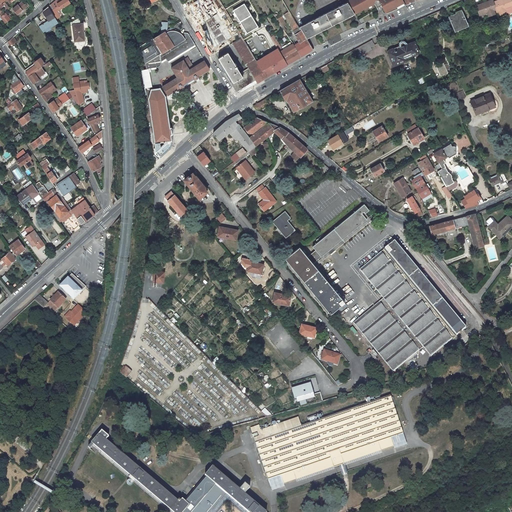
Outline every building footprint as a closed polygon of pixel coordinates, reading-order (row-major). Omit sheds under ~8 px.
[(67,0),(56,0),(48,7),(56,19),(60,17),(57,11),(70,3),(67,0)] [(212,0),(202,0),(198,3),(204,12),(210,9),(209,8),(215,4),(212,0)] [(348,0),(346,1),(347,2),(355,14),(374,4),(376,8),(379,6),(382,11),(384,10),(385,13),(405,5),(402,0),(348,0)] [(492,0),(490,0),(476,4),(480,15),(488,12),(489,15),(495,13),(494,10),(496,10),(493,2),(492,0)] [(511,7),(511,4),(510,0),(498,0),(493,2),(496,10),(497,12),(499,11),(500,14),(506,12),(505,9),(511,7)] [(25,1),(19,5),(18,5),(13,9),(18,14),(28,6),(25,1)] [(327,27),(335,23),(335,22),(349,15),(349,16),(355,14),(347,2),(299,27),(299,28),(306,39),(313,35),(312,33),(327,26),(327,27)] [(232,10),(244,33),(256,27),(244,4),(232,10)] [(43,33),(58,23),(56,19),(48,7),(43,12),(48,21),(46,22),(44,19),(40,21),(37,17),(33,20),(43,33)] [(0,10),(0,15),(1,16),(0,17),(5,23),(10,19),(5,13),(4,14),(1,10),(0,11),(0,10)] [(456,14),(449,17),(455,30),(459,27),(459,26),(466,23),(461,11),(456,13),(456,14)] [(289,12),(284,15),(291,26),(294,30),(298,27),(289,12)] [(286,23),(282,16),(277,19),(283,29),(285,28),(284,26),(286,23)] [(419,24),(426,21),(428,20),(427,16),(417,20),(418,24),(419,24)] [(223,17),(215,22),(223,36),(226,34),(227,35),(226,36),(227,37),(228,38),(229,38),(232,37),(229,32),(231,31),(223,17)] [(75,42),(84,40),(82,25),(80,25),(79,18),(70,22),(70,26),(73,26),(75,42)] [(299,43),(293,46),(300,57),(312,49),(306,39),(299,28),(294,32),(295,35),(299,43)] [(162,53),(184,39),(184,38),(182,37),(181,36),(179,35),(180,33),(179,32),(178,32),(177,32),(177,31),(176,31),(174,31),(173,31),(173,33),(172,32),(171,32),(170,32),(169,29),(153,39),(162,53)] [(184,39),(162,53),(153,39),(137,49),(140,65),(144,64),(146,70),(148,69),(159,67),(160,66),(161,65),(161,63),(161,61),(166,58),(168,61),(195,44),(190,36),(184,39)] [(17,42),(13,37),(12,37),(7,42),(9,45),(10,46),(11,45),(12,46),(15,44),(14,43),(17,42)] [(242,38),(233,43),(244,61),(249,58),(248,56),(252,54),(243,41),(242,38)] [(388,53),(393,66),(406,61),(406,60),(410,58),(409,57),(418,53),(417,49),(418,49),(415,42),(414,43),(414,42),(406,45),(405,44),(404,43),(403,42),(401,42),(400,43),(399,45),(400,46),(395,48),(393,47),(390,48),(391,50),(389,51),(388,53)] [(293,46),(293,45),(283,50),(281,47),(277,48),(277,49),(283,59),(287,65),(300,57),(293,46)] [(277,49),(256,62),(262,71),(270,66),(274,73),(280,69),(287,65),(277,49)] [(238,91),(256,81),(257,83),(274,73),(270,66),(262,71),(256,62),(252,54),(248,56),(249,58),(244,61),(248,68),(240,73),(227,53),(218,58),(226,72),(224,73),(237,92),(238,91)] [(39,60),(24,70),(28,76),(40,68),(44,65),(45,65),(40,59),(39,60)] [(183,86),(194,79),(198,77),(198,76),(211,69),(204,59),(190,68),(184,59),(171,67),(177,76),(162,86),(168,95),(179,88),(179,89),(183,86)] [(448,73),(442,61),(435,65),(440,76),(448,73)] [(322,73),(334,67),(331,62),(319,68),(322,73)] [(37,77),(39,76),(44,73),(43,72),(40,68),(28,76),(32,82),(35,82),(39,79),(37,77)] [(146,70),(141,71),(144,88),(151,87),(148,69),(146,70)] [(14,73),(13,74),(11,83),(12,85),(11,85),(16,93),(21,90),(20,87),(22,85),(14,73)] [(293,112),(312,101),(299,79),(278,91),(280,95),(282,94),(285,101),(286,100),(293,112)] [(79,83),(73,84),(75,91),(69,92),(79,106),(83,102),(84,92),(87,92),(86,89),(88,89),(91,88),(91,87),(90,83),(85,83),(85,81),(79,82),(79,83)] [(257,83),(256,81),(238,91),(240,93),(257,83)] [(47,85),(38,91),(45,100),(49,98),(46,93),(51,89),(53,92),(56,89),(51,82),(47,85)] [(151,90),(148,100),(154,143),(171,141),(172,141),(171,135),(172,135),(171,128),(170,128),(165,97),(160,88),(151,90)] [(456,102),(465,98),(462,91),(453,95),(456,102)] [(61,103),(69,98),(67,95),(67,94),(65,92),(48,104),(53,111),(59,108),(58,107),(62,104),(61,103)] [(494,107),(489,94),(471,102),(476,114),(481,112),(481,113),(488,110),(494,107)] [(268,104),(265,99),(264,99),(253,106),(256,109),(258,110),(268,104)] [(16,100),(7,106),(13,114),(21,108),(16,100)] [(86,116),(96,109),(91,103),(82,110),(86,116)] [(28,112),(34,108),(33,106),(16,118),(17,120),(19,119),(28,112)] [(100,111),(99,106),(96,109),(86,116),(86,117),(89,123),(89,124),(93,132),(98,130),(95,124),(96,123),(96,121),(98,120),(100,120),(98,114),(98,113),(100,111)] [(33,119),(28,112),(19,119),(23,124),(27,122),(28,123),(33,119)] [(81,121),(81,120),(71,127),(76,134),(81,130),(82,132),(86,128),(84,126),(81,121)] [(378,141),(387,136),(381,126),(373,131),(378,141)] [(408,134),(414,144),(424,138),(418,128),(417,126),(411,130),(412,132),(408,134)] [(36,138),(32,142),(30,143),(34,149),(36,148),(35,147),(36,146),(39,149),(39,148),(40,148),(44,145),(42,143),(43,143),(50,138),(47,133),(46,131),(36,138)] [(344,131),(328,140),(333,148),(349,139),(344,131)] [(456,139),(460,149),(470,146),(467,135),(456,139)] [(88,140),(78,147),(81,151),(88,147),(90,146),(98,141),(98,140),(95,136),(90,139),(88,140)] [(156,151),(160,157),(170,148),(169,148),(170,147),(171,145),(171,141),(154,143),(156,151)] [(102,149),(100,144),(93,148),(95,153),(102,149)] [(452,146),(450,144),(435,152),(437,155),(434,157),(439,164),(435,166),(438,172),(445,168),(443,164),(445,163),(442,159),(445,157),(445,156),(446,157),(448,158),(449,158),(456,154),(455,151),(456,149),(455,148),(455,147),(454,146),(453,146),(452,146)] [(233,163),(245,152),(241,148),(229,158),(233,163)] [(204,152),(197,157),(204,165),(210,160),(204,152)] [(27,153),(17,161),(20,166),(24,163),(27,167),(33,163),(30,159),(32,157),(31,155),(30,156),(27,153)] [(429,176),(436,172),(425,155),(420,158),(422,160),(418,162),(423,170),(425,169),(429,176)] [(88,162),(93,171),(101,167),(100,164),(101,164),(100,161),(101,161),(98,156),(93,159),(88,162)] [(46,173),(49,171),(46,166),(50,163),(46,158),(39,163),(46,173)] [(245,160),(236,167),(246,179),(254,172),(245,160)] [(60,169),(62,167),(58,162),(53,166),(57,171),(60,169)] [(381,163),(370,169),(374,176),(384,171),(383,170),(384,169),(381,163)] [(69,168),(67,165),(61,170),(60,169),(63,173),(69,168)] [(438,172),(446,186),(449,190),(456,186),(457,185),(457,184),(457,183),(456,182),(455,181),(453,182),(451,178),(452,178),(449,173),(448,173),(445,168),(438,172)] [(52,173),(51,171),(47,174),(52,182),(59,177),(57,173),(54,174),(52,173)] [(492,186),(506,180),(502,171),(497,173),(498,174),(489,179),(492,186)] [(79,182),(73,173),(69,176),(75,185),(79,182)] [(199,179),(194,173),(184,181),(198,199),(209,191),(199,179)] [(422,188),(426,186),(419,174),(413,177),(415,179),(412,181),(416,188),(421,186),(422,188)] [(69,192),(76,186),(69,176),(56,185),(56,188),(59,193),(62,197),(66,194),(64,191),(67,189),(69,192)] [(402,197),(410,191),(403,178),(396,182),(398,186),(396,187),(402,197)] [(17,196),(23,205),(38,193),(32,184),(17,196)] [(265,188),(261,184),(256,188),(260,192),(265,188)] [(443,188),(449,198),(452,196),(449,190),(446,186),(443,188)] [(264,210),(276,201),(266,187),(265,188),(260,192),(259,193),(264,199),(258,204),(264,210)] [(54,190),(53,188),(41,197),(44,201),(53,193),(52,192),(54,190)] [(171,192),(170,193),(165,198),(180,215),(187,210),(171,192)] [(53,193),(44,201),(46,203),(46,202),(55,196),(53,193)] [(62,197),(59,193),(56,195),(62,204),(65,201),(62,197)] [(483,202),(477,194),(472,197),(467,200),(470,207),(476,205),(483,202)] [(71,210),(65,201),(62,204),(56,195),(55,196),(46,202),(46,203),(48,207),(56,217),(57,219),(59,218),(60,217),(62,219),(63,221),(73,213),(72,210),(71,210)] [(407,199),(417,216),(422,213),(415,202),(416,202),(415,200),(416,199),(414,196),(411,197),(411,196),(407,199)] [(94,214),(85,200),(72,210),(73,213),(77,218),(79,216),(83,223),(94,214)] [(285,258),(330,314),(344,302),(315,266),(312,263),(366,219),(362,213),(364,211),(365,213),(369,210),(364,204),(312,246),(315,250),(307,256),(299,247),(293,251),(288,245),(285,248),(290,254),(285,258)] [(375,218),(369,210),(365,213),(364,211),(362,213),(366,219),(312,263),(315,266),(375,218)] [(290,217),(285,211),(273,221),(278,227),(279,226),(287,236),(295,230),(292,226),(292,227),(286,221),(290,217)] [(474,248),(484,245),(482,240),(474,214),(473,214),(429,226),(431,234),(468,224),(474,248)] [(495,225),(490,231),(502,240),(507,235),(506,234),(508,232),(508,233),(511,228),(511,221),(507,217),(498,228),(495,225)] [(56,220),(51,223),(57,235),(62,232),(56,220)] [(45,245),(31,226),(25,230),(28,235),(25,237),(32,247),(35,244),(39,249),(45,245)] [(237,230),(220,226),(218,236),(235,239),(237,230)] [(24,249),(18,240),(9,247),(16,255),(18,254),(20,256),(22,253),(21,252),(24,249)] [(465,329),(394,242),(359,270),(383,299),(352,324),(391,372),(422,348),(430,357),(465,329)] [(8,252),(1,259),(0,259),(0,268),(5,263),(8,266),(15,259),(8,252)] [(263,265),(247,262),(245,271),(261,274),(263,265)] [(154,271),(153,282),(163,283),(164,272),(154,271)] [(67,277),(58,286),(73,300),(82,291),(67,277)] [(58,293),(50,301),(58,308),(66,300),(58,293)] [(289,296),(274,293),(272,302),(287,306),(289,296)] [(48,303),(39,295),(35,300),(44,308),(47,304),(48,303)] [(58,308),(50,301),(48,303),(47,304),(55,311),(58,308)] [(71,311),(69,310),(63,316),(74,326),(87,313),(78,304),(71,311)] [(316,328),(301,324),(298,333),(313,337),(314,334),(316,328)] [(306,355),(289,334),(286,336),(275,344),(285,358),(294,351),(301,359),(306,355)] [(340,355),(324,350),(321,360),(337,364),(340,355)] [(132,372),(126,367),(120,373),(127,378),(132,372)] [(314,398),(310,385),(292,390),(293,394),(294,399),(296,398),(297,403),(314,398)] [(258,431),(257,426),(249,429),(267,480),(270,479),(271,482),(285,478),(284,475),(321,462),(322,465),(333,461),(332,458),(386,440),(387,443),(400,439),(398,436),(402,434),(399,427),(401,427),(397,414),(395,415),(389,397),(300,427),(264,439),(261,430),(258,431)] [(314,398),(297,403),(299,407),(315,403),(314,398)] [(264,408),(261,411),(267,417),(270,414),(264,408)] [(264,439),(300,427),(297,418),(261,430),(264,439)] [(102,431),(91,443),(172,511),(211,511),(227,494),(248,511),(264,511),(212,468),(205,476),(206,477),(185,502),(182,499),(179,502),(105,441),(108,437),(102,431)]
